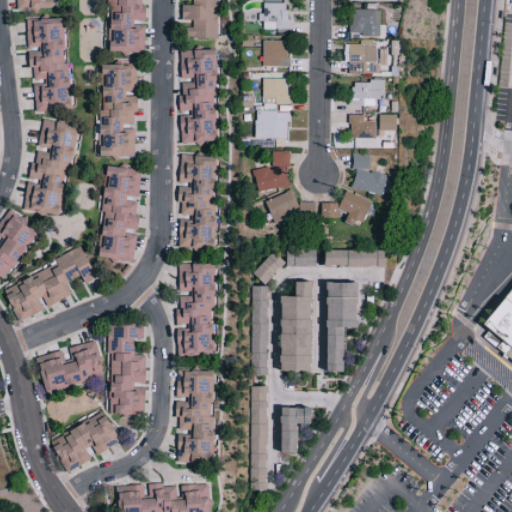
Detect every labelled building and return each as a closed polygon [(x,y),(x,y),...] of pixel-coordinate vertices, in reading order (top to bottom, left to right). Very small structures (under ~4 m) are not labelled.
[(16,0),(17,8),(53,8),(52,0),(16,0)] [(145,51),(146,25),(135,24),(135,19),(144,20),(144,0),(110,0),(110,27),(109,27),(108,40),(112,40),(112,51),(145,51)] [(218,0),(193,0),(193,5),(183,5),(183,20),(193,20),(193,38),(218,38),(218,0)] [(263,29),(288,29),(289,2),(264,2),(264,13),(259,13),(259,21),(263,21),(263,29)] [(380,34),(381,9),(350,8),(349,33),(380,34)] [(26,20),(28,47),(39,46),(39,51),(29,51),(30,67),(33,67),(34,79),(44,79),(45,83),(34,84),(36,112),(70,109),(64,17),(26,20)] [(289,40),(263,39),(263,65),(288,66),(289,40)] [(349,61),(348,73),(376,73),(376,44),(345,44),(345,61),(349,61)] [(181,50),(182,80),(183,95),(179,95),(180,110),(191,110),(192,115),(180,115),(181,142),(218,141),(215,48),(181,50)] [(135,156),(135,126),(134,126),(134,112),(138,112),(138,94),(137,94),(137,64),(102,63),(102,156),(135,156)] [(290,104),(289,78),(263,78),(263,104),(290,104)] [(375,105),(375,98),(385,98),(385,80),(354,81),(354,89),(348,89),(348,105),(375,105)] [(256,138),(289,138),(289,111),(256,111),(256,138)] [(363,121),(364,114),(350,114),(350,137),(375,138),(376,121),(363,121)] [(79,124),(43,119),(38,148),(36,162),(32,162),(29,180),(28,180),(24,209),(60,215),(66,170),(72,171),(79,124)] [(256,188),(287,187),(287,166),(290,166),(289,150),(271,151),(272,168),(255,168),(256,188)] [(352,168),(369,169),(370,154),(353,153),(352,168)] [(219,156),(182,154),(180,181),(191,182),(191,186),(179,186),(178,200),(182,201),(181,214),(192,214),(192,219),(181,219),(179,246),(213,249),(219,156)] [(141,168),(108,166),(101,258),(134,261),(136,234),(126,233),(127,228),(139,229),(140,214),(136,214),(137,198),(139,199),(141,168)] [(388,176),(358,167),(352,186),(382,195),(388,176)] [(363,225),(372,200),(345,191),(339,208),(348,211),(346,219),(363,225)] [(295,201),(295,196),(271,195),(271,215),(315,217),(315,202),(295,201)] [(337,217),(338,202),(321,202),(321,217),(337,217)] [(0,275),(7,280),(39,229),(8,209),(0,222),(0,236),(4,238),(0,244),(0,275)] [(4,288),(19,322),(46,309),(45,307),(73,294),(67,282),(82,275),(85,282),(97,277),(83,245),(54,258),(57,264),(4,288)] [(317,249),(287,249),(287,266),(317,266),(317,249)] [(387,249),(326,250),(327,266),(387,265),(387,249)] [(252,273),(265,285),(285,263),(273,251),(252,273)] [(213,263),(179,264),(180,291),(190,291),(190,295),(180,295),(180,308),(176,308),(177,324),(189,323),(189,328),(177,328),(178,355),(215,354),(213,263)] [(314,281),(298,281),(297,296),(283,295),(282,370),(314,370),(314,281)] [(330,371),(347,371),(347,327),(361,328),(361,282),(330,282),(330,371)] [(511,348),(486,326),(479,321),(486,314),(504,292),(511,282),(511,348)] [(250,374),(268,374),(270,286),(251,285),(250,374)] [(145,415),(146,385),(145,385),(146,355),(134,354),(135,338),(144,338),(144,327),(114,326),(114,334),(108,334),(107,354),(112,354),(109,413),(145,415)] [(47,392),(105,378),(96,340),(69,347),(72,358),(65,360),(62,350),(38,356),(47,392)] [(214,371),(177,370),(177,397),(187,397),(187,402),(176,401),(176,417),(179,417),(179,429),(190,429),(189,434),(178,434),(178,461),(212,462),(214,371)] [(249,490),(269,490),(269,386),(249,386),(249,490)] [(315,423),(315,407),(284,407),(284,452),(301,453),(301,423),(315,423)] [(91,459),(86,449),(92,445),(97,454),(121,441),(104,411),(57,437),(59,440),(53,444),(69,472),(91,459)] [(210,511),(209,483),(179,485),(179,486),(164,487),(164,483),(148,484),(149,495),(144,495),(143,484),(117,486),(118,511),(210,511)]
